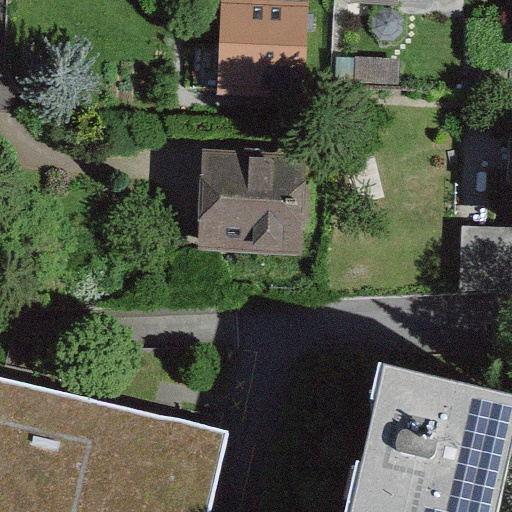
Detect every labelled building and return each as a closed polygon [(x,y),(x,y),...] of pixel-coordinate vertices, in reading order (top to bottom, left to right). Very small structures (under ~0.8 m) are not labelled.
[(310,4),(229,1),(225,86),(306,89),(310,4)] [(404,60),(360,58),(359,85),(404,86),(404,60)] [(307,156),(211,151),(206,246),(302,251),(307,156)] [(511,398),(389,370),(356,510),(364,511),(507,511),(511,492),(511,398)] [(214,511),(231,437),(0,384),(0,511),(214,511)]
